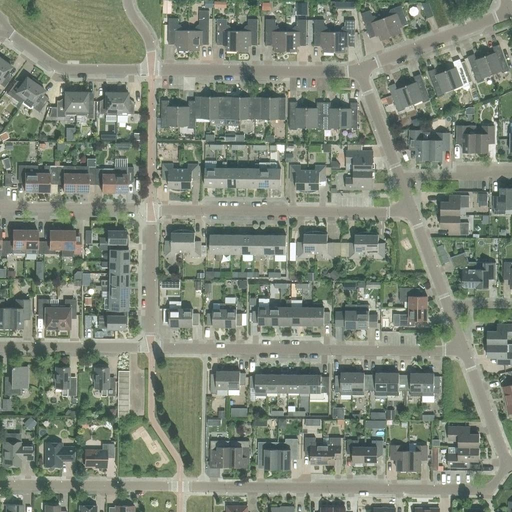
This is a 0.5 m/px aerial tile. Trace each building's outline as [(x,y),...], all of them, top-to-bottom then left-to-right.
[(429,3),(421,3),(427,19),(433,16),(429,3)] [(384,18),(391,37),(401,33),(399,28),(408,25),(401,6),(391,10),(389,12),(390,16),(384,18)] [(189,31),(189,51),(200,51),(200,45),(202,45),(209,45),(209,11),(199,11),(199,25),(198,25),(196,27),(196,31),(189,31)] [(391,37),(384,18),(378,21),(376,17),(374,16),(372,17),(370,11),(361,14),(370,38),(376,36),(376,37),(379,36),(381,41),(391,37)] [(189,51),(189,31),(182,31),(182,27),(180,25),(178,25),(178,19),(169,19),(168,45),(175,45),(177,45),(177,51),(189,51)] [(237,51),(237,31),(231,31),(231,28),(229,26),(227,26),(227,19),(217,19),(217,45),(223,45),(223,46),(226,46),(226,51),(237,51)] [(237,31),(237,51),(248,51),(248,46),(251,46),(251,45),(257,46),(258,20),(248,19),(248,26),(246,26),(244,28),(244,31),(237,31)] [(286,52),(286,32),(279,32),(279,28),(277,26),(275,26),(276,20),(266,20),(265,46),(272,46),(275,46),(275,52),(286,52)] [(286,32),(286,52),(297,52),(297,46),(300,46),(306,46),(306,20),(297,20),(296,26),(295,26),(293,28),(293,32),(286,32)] [(334,52),(335,32),(328,32),(328,29),(326,27),(324,27),(324,20),(314,20),(314,46),(321,46),(321,47),(323,47),(323,52),(334,52)] [(335,32),(334,52),(345,53),(345,47),(348,47),(355,47),(355,21),(345,21),(345,27),(343,27),(341,29),(341,32),(335,32)] [(502,73),(509,71),(499,45),(492,47),(494,53),(485,56),(492,75),(501,71),(502,73)] [(492,75),(485,56),(476,60),(474,54),(467,57),(477,83),(484,80),(483,78),(492,75)] [(2,60),(0,63),(0,81),(0,82),(0,81),(0,84),(4,88),(11,77),(6,74),(11,67),(2,60)] [(463,88),(469,85),(460,60),(453,62),(455,68),(446,71),(453,89),(462,86),(463,88)] [(453,89),(446,71),(436,75),(434,69),(428,72),(437,97),(444,95),(443,93),(453,89)] [(423,103),(430,100),(420,74),(413,77),(415,82),(406,86),(413,104),(422,101),(423,103)] [(16,81),(9,91),(15,95),(16,93),(24,99),(25,99),(37,82),(32,78),(30,80),(26,78),(21,85),(16,81)] [(24,99),(22,102),(31,109),(32,108),(39,112),(49,99),(42,94),(44,91),(40,88),(42,85),(37,82),(25,99),(24,99)] [(413,104),(406,86),(397,89),(395,84),(388,86),(398,112),(405,110),(404,108),(413,104)] [(76,115),(76,92),(75,92),(75,91),(70,90),(69,92),(65,92),(65,101),(56,101),(56,117),(65,118),(65,115),(76,115)] [(93,119),(93,114),(93,101),(87,101),(87,93),(76,92),(76,115),(86,115),(86,119),(93,119)] [(116,116),(116,93),(105,93),(105,101),(99,101),(99,114),(105,114),(105,115),(116,116)] [(116,116),(127,116),(127,114),(133,114),(134,102),(127,102),(128,93),(116,93),(116,116)] [(210,119),(210,97),(195,97),(195,101),(195,119),(210,119)] [(225,119),(225,97),(210,97),(210,119),(225,119)] [(240,119),(240,97),(225,97),(225,119),(240,119)] [(255,120),(255,97),(240,97),(240,119),(255,120)] [(270,120),(270,97),(255,97),(255,120),(270,120)] [(285,120),(286,98),(270,97),(270,120),(285,120)] [(178,126),(179,107),(169,107),(169,101),(161,101),(161,128),(168,128),(168,126),(178,126)] [(195,101),(189,101),(189,107),(179,107),(178,126),(188,126),(188,129),(195,129),(195,119),(195,101)] [(306,128),(307,108),(297,108),(297,102),(290,102),(289,130),(297,130),(297,128),(306,128)] [(323,130),(323,102),(317,102),(317,108),(307,108),(306,128),(316,128),(316,130),(323,130)] [(330,108),(330,103),(323,102),(323,130),(330,130),(330,128),(340,128),(340,109),(330,108)] [(350,130),(357,130),(357,103),(350,103),(350,109),(340,109),(340,128),(350,128),(350,130)] [(475,152),(476,134),(469,134),(469,126),(457,126),(457,139),(463,139),(463,152),(475,152)] [(476,134),(475,152),(488,152),(488,140),(494,140),(494,126),(483,126),(483,134),(476,134)] [(410,131),(410,150),(416,150),(416,159),(429,160),(429,140),(430,140),(430,133),(422,132),(422,131),(410,131)] [(429,140),(429,160),(442,160),(442,150),(449,150),(449,133),(437,133),(437,141),(429,140)] [(506,141),(499,142),(500,153),(508,152),(506,141)] [(373,152),(348,151),(346,151),(346,162),(354,162),(354,170),(373,171),(373,152)] [(227,185),(227,168),(227,162),(223,162),(223,168),(216,168),(216,185),(215,185),(216,185),(216,186),(216,187),(217,187),(218,187),(223,187),(224,185),(226,185),(227,185)] [(270,163),(266,163),(266,169),(259,169),(259,185),(259,186),(259,187),(260,187),(260,188),(267,188),(267,185),(269,185),(270,185),(270,163)] [(277,164),(276,163),(270,163),(270,185),(269,185),(269,186),(270,187),(271,187),(271,188),(281,188),(281,169),(277,169),(277,164)] [(180,192),(180,169),(173,169),(173,164),(163,164),(163,180),(169,180),(169,189),(171,190),(172,190),(174,191),(176,191),(177,191),(180,192)] [(259,185),(259,169),(259,164),(255,164),(255,169),(249,169),(248,185),(248,186),(249,187),(250,187),(256,188),(256,185),(259,185)] [(190,190),(192,189),(192,180),(198,180),(198,165),(188,165),(188,169),(180,169),(180,192),(182,191),(184,191),(187,191),(188,190),(189,190),(190,190)] [(25,181),(24,192),(37,192),(37,173),(37,166),(18,166),(18,181),(25,181)] [(56,181),(56,166),(44,166),(44,173),(37,173),(37,192),(49,192),(49,181),(56,181)] [(76,166),(69,166),(56,166),(56,181),(63,181),(63,192),(75,193),(76,174),(76,166)] [(308,193),(308,170),(301,170),(301,166),(290,166),(290,181),(296,181),(296,190),(298,191),(299,191),(300,192),(302,192),(303,192),(305,193),(308,193)] [(308,170),(308,193),(311,193),(314,192),(317,191),(319,190),(319,186),(325,186),(325,182),(326,166),(315,166),(315,171),(308,170)] [(76,174),(75,193),(88,193),(88,181),(95,181),(95,169),(95,167),(76,167),(76,174)] [(114,174),(114,193),(126,193),(127,182),(133,182),(133,167),(126,167),(114,167),(114,174)] [(216,185),(216,168),(205,168),(205,187),(213,187),(213,185),(215,185),(216,185)] [(237,185),(238,169),(227,168),(227,185),(226,185),(226,186),(227,186),(227,187),(228,187),(234,187),(235,185),(237,185)] [(114,174),(102,174),(102,169),(95,169),(95,181),(102,182),(102,193),(114,193),(114,174)] [(248,185),(249,169),(238,169),(237,185),(237,186),(238,187),(239,187),(245,187),(246,185),(248,185)] [(372,190),(373,171),(354,170),(354,178),(346,178),(346,189),(372,190)] [(511,208),(511,188),(500,188),(500,201),(494,201),(493,214),(505,215),(505,209),(511,208)] [(441,215),(460,215),(460,208),(469,208),(469,196),(449,196),(449,202),(441,202),(441,215)] [(460,223),(460,215),(441,215),(441,228),(449,228),(449,235),(469,235),(469,223),(460,223)] [(126,244),(128,244),(128,235),(125,234),(125,231),(115,231),(115,229),(108,229),(108,231),(107,231),(107,238),(99,238),(99,244),(109,244),(126,244)] [(25,254),(25,230),(13,230),(12,241),(6,241),(6,254),(25,254)] [(43,254),(43,242),(37,241),(37,230),(25,230),(25,254),(43,254)] [(62,249),(62,230),(49,230),(49,242),(43,242),(43,254),(55,254),(55,249),(62,249)] [(62,230),(62,249),(61,257),(80,257),(80,234),(74,234),(74,231),(62,230)] [(183,252),(183,230),(181,230),(179,230),(177,230),(174,231),(173,232),(172,232),(171,241),(165,241),(165,257),(176,257),(176,252),(183,252)] [(195,241),(195,233),(193,232),(192,231),(189,231),(187,230),(185,230),(183,230),(183,252),(190,252),(190,257),(201,257),(201,241),(195,241)] [(315,254),(316,231),(314,231),(313,231),(311,232),(309,232),(308,232),(306,233),(304,234),(304,242),(298,242),(298,258),(308,258),(308,253),(315,254)] [(327,243),(327,234),(326,233),(325,233),(323,232),(321,232),(320,232),(318,231),(316,231),(315,254),(323,254),(323,258),(333,258),(333,243),(327,243)] [(366,254),(367,232),(365,232),(363,232),(360,233),(358,233),(355,235),(355,243),(349,243),(349,259),(359,259),(359,254),(366,254)] [(378,243),(378,235),(377,234),(375,233),(372,233),(371,232),(369,232),(367,232),(366,254),(374,254),(374,259),(384,259),(384,243),(378,243)] [(220,235),(219,235),(210,235),(210,254),(216,254),(216,261),(221,261),(221,254),(221,237),(221,236),(221,235),(220,235)] [(230,235),(224,235),(224,237),(221,237),(221,254),(232,254),(232,237),(232,236),(231,235),(230,235)] [(241,235),(235,235),(235,237),(232,237),(232,254),(242,254),(243,237),(243,236),(242,236),(242,235),(241,235)] [(252,235),(251,235),(246,235),(245,237),(243,237),(242,254),(253,254),(254,237),(254,236),(253,236),(253,235),(252,235)] [(263,235),(262,235),(257,235),(256,238),(254,237),(253,254),(264,254),(264,238),(265,238),(265,237),(264,236),(263,235)] [(273,235),(267,235),(267,238),(265,238),(264,238),(264,254),(275,254),(275,238),(275,237),(275,236),(274,236),(273,235)] [(275,238),(275,254),(286,254),(286,236),(278,236),(278,238),(275,238)] [(126,254),(126,244),(109,244),(109,262),(126,262),(128,262),(128,254),(126,254)] [(462,285),(464,287),(475,288),(476,269),(476,262),(468,262),(464,252),(450,258),(454,269),(459,267),(460,269),(462,269),(462,285)] [(126,262),(109,262),(101,262),(101,268),(109,268),(109,274),(128,274),(128,266),(126,266),(126,262)] [(511,262),(504,262),(503,280),(510,280),(510,288),(511,288),(511,262)] [(489,279),(496,279),(496,263),(483,263),(483,269),(476,269),(475,288),(489,288),(489,279)] [(42,279),(39,272),(34,275),(36,281),(42,279)] [(128,282),(128,274),(109,274),(109,280),(101,280),(101,286),(126,286),(126,282),(128,282)] [(126,290),(126,286),(101,286),(101,292),(109,292),(109,298),(127,298),(127,290),(126,290)] [(409,308),(427,308),(427,297),(415,296),(415,288),(400,288),(400,302),(409,302),(409,308)] [(127,298),(109,298),(104,298),(103,310),(106,310),(106,316),(125,317),(125,316),(126,306),(127,306),(127,298)] [(0,327),(9,328),(9,308),(3,308),(3,300),(0,299),(0,327)] [(57,328),(57,306),(50,306),(50,299),(38,299),(38,316),(45,316),(45,328),(47,328),(47,330),(55,330),(55,328),(57,328)] [(9,308),(9,328),(22,328),(22,319),(29,319),(29,300),(22,300),(22,305),(16,305),(16,308),(9,308)] [(57,306),(57,328),(59,328),(59,330),(67,330),(67,329),(70,329),(70,316),(76,316),(76,300),(65,300),(65,306),(57,306)] [(291,325),(291,307),(291,300),(286,300),(286,307),(280,307),(280,325),(291,325)] [(224,327),(225,304),(220,303),(220,309),(213,309),(213,314),(207,314),(207,325),(213,325),(213,327),(224,327)] [(164,312),(163,324),(169,324),(169,327),(181,327),(181,309),(181,305),(169,304),(169,309),(169,312),(164,312)] [(242,314),(236,314),(236,304),(225,304),(224,327),(236,327),(236,326),(242,326),(242,314)] [(324,308),(323,308),(324,304),(313,304),(313,308),(313,325),(324,325),(324,324),(330,324),(330,312),(324,312),(324,308)] [(335,312),(335,327),(339,327),(345,327),(345,328),(357,329),(357,311),(357,305),(345,305),(345,312),(335,312)] [(375,315),(369,315),(369,305),(357,305),(357,311),(357,329),(369,329),(369,327),(374,327),(375,315)] [(269,325),(270,307),(258,307),(258,311),(253,311),(253,323),(258,323),(258,325),(269,325)] [(280,325),(280,307),(270,307),(269,325),(280,325)] [(302,325),(302,308),(291,307),(291,325),(302,325)] [(313,325),(313,308),(302,308),(302,325),(313,325)] [(427,320),(427,308),(409,308),(409,314),(399,314),(399,326),(414,326),(414,320),(427,320)] [(181,309),(181,327),(193,327),(193,325),(198,325),(199,313),(193,313),(193,309),(181,309)] [(125,317),(106,316),(98,316),(98,322),(106,322),(106,329),(107,329),(107,331),(114,331),(114,329),(124,329),(124,326),(127,326),(127,316),(125,316),(125,317)] [(97,323),(97,331),(105,331),(105,323),(97,323)] [(507,345),(507,344),(507,337),(511,337),(511,324),(497,325),(497,332),(488,331),(488,344),(507,345)] [(511,364),(511,344),(507,344),(507,345),(488,344),(487,357),(497,358),(497,364),(511,364)] [(27,388),(27,367),(12,367),(11,381),(4,381),(4,395),(20,395),(20,388),(27,388)] [(53,375),(53,382),(55,382),(55,388),(62,388),(62,396),(76,396),(76,381),(69,381),(69,367),(62,367),(62,368),(55,368),(55,375),(53,375)] [(108,382),(108,368),(101,368),(95,368),(94,375),(92,375),(92,382),(94,382),(94,389),(101,389),(101,396),(114,396),(115,382),(108,382)] [(228,389),(228,371),(216,371),(216,374),(211,374),(211,394),(217,394),(217,389),(228,389)] [(228,371),(228,389),(240,389),(240,385),(246,385),(246,373),(240,373),(240,372),(228,371)] [(352,395),(353,373),(341,373),(341,376),(335,376),(335,392),(341,392),(341,395),(352,395)] [(370,391),(370,375),(364,375),(364,373),(353,373),(352,395),(364,396),(364,391),(370,391)] [(387,396),(387,373),(376,373),(376,375),(370,375),(370,391),(375,391),(375,396),(387,396)] [(405,391),(405,375),(399,375),(399,373),(387,373),(387,396),(399,396),(399,391),(405,391)] [(422,396),(422,373),(410,373),(410,375),(405,375),(405,391),(410,391),(410,396),(422,396)] [(434,393),(439,393),(440,377),(434,377),(434,374),(422,373),(422,396),(434,396),(434,393)] [(267,396),(267,392),(267,375),(256,375),(256,376),(250,376),(250,396),(267,396)] [(277,392),(278,375),(267,375),(267,392),(277,392)] [(288,393),(288,375),(278,375),(277,392),(288,393)] [(299,393),(299,375),(288,375),(288,393),(299,393)] [(310,393),(310,375),(299,375),(299,393),(310,393)] [(329,377),(321,377),(321,375),(310,375),(310,393),(329,393),(329,377)] [(511,385),(502,387),(508,414),(511,413),(511,385)] [(11,411),(11,399),(2,399),(2,411),(11,411)] [(254,429),(267,429),(267,421),(254,421),(254,429)] [(459,447),(478,448),(479,434),(469,434),(469,428),(449,427),(448,441),(459,441),(459,447)] [(323,465),(323,446),(323,442),(315,442),(315,438),(305,438),(305,453),(311,453),(311,464),(323,465)] [(341,460),(341,453),(341,438),(330,438),(330,446),(323,446),(323,465),(335,465),(335,460),(341,460)] [(278,443),(278,469),(291,469),(291,459),(297,460),(298,439),(285,439),(285,443),(278,443)] [(365,465),(365,447),(358,447),(358,441),(347,440),(347,454),(353,454),(353,465),(365,465)] [(230,466),(230,441),(210,441),(210,449),(210,462),(218,462),(218,466),(230,466)] [(249,469),(249,451),(249,447),(242,447),(242,441),(230,441),(230,466),(241,467),(241,469),(249,469)] [(365,447),(365,465),(377,465),(377,454),(383,454),(383,441),(372,441),(372,447),(365,447)] [(3,442),(3,466),(20,466),(20,459),(33,459),(33,445),(21,445),(21,442),(3,442)] [(278,443),(271,443),(258,442),(258,459),(265,459),(265,469),(278,469),(278,443)] [(45,467),(61,467),(61,461),(74,461),(74,447),(61,447),(62,443),(45,443),(45,467)] [(85,450),(84,467),(97,467),(97,468),(106,468),(107,458),(114,458),(114,444),(102,444),(102,450),(85,450)] [(409,470),(409,451),(401,451),(401,445),(391,445),(391,459),(397,460),(397,470),(409,470)] [(409,451),(409,470),(421,470),(421,460),(427,460),(427,446),(417,446),(416,451),(409,451)] [(478,461),(478,448),(459,447),(459,454),(448,454),(448,467),(469,467),(469,461),(478,461)]
